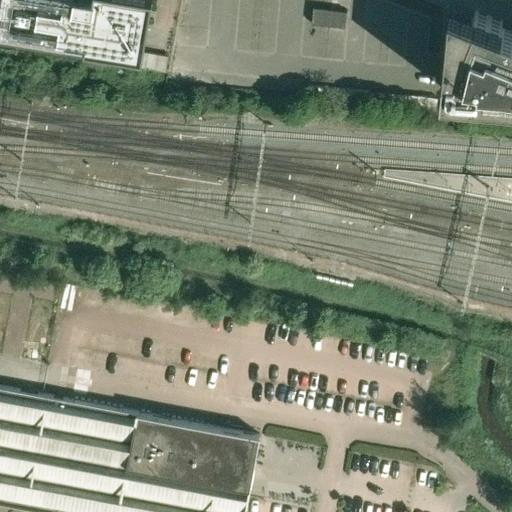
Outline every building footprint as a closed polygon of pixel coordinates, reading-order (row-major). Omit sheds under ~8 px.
[(0,0),(75,12),(75,8),(91,10),(90,14),(90,15),(148,24),(152,0),(0,0)] [(345,27),(348,10),(313,5),(312,23),(345,27)] [(449,13),(442,88),(511,94),(511,21),(503,20),(475,10),(470,22),(449,13)] [(107,60),(166,70),(169,55),(110,45),(107,60)] [(309,85),(307,101),(366,107),(368,91),(309,85)] [(0,511),(0,499),(67,511),(245,511),(260,433),(139,411),(139,410),(42,392),(0,384),(0,511)]
